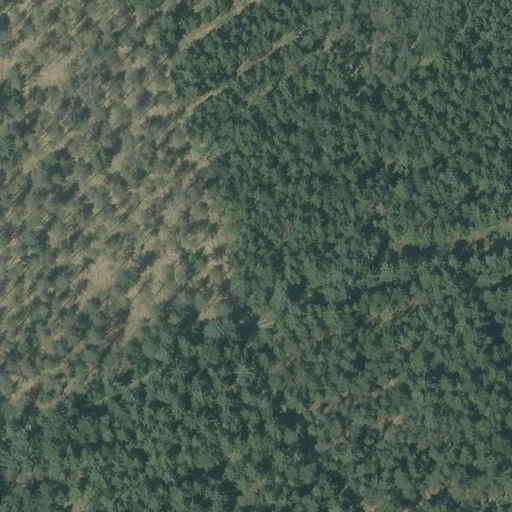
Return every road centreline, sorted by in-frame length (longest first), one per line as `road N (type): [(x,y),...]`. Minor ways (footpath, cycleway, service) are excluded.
road 1 (track): [(511,465),(370,508),(288,423),(255,371),(241,328),(511,235)]
road 2 (track): [(511,98),(436,0)]
